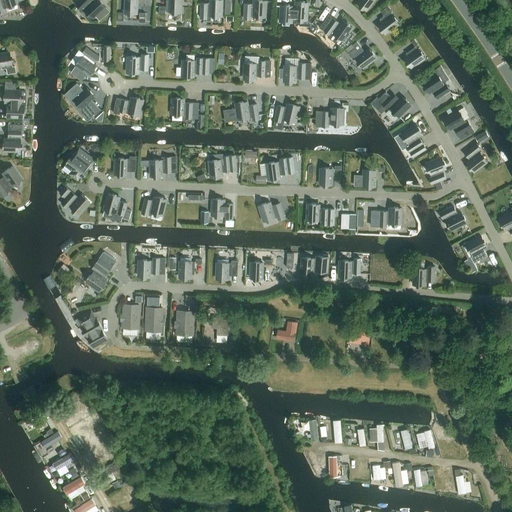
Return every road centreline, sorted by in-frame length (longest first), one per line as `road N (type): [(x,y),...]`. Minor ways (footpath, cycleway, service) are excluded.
road 1 (residential): [(165,351),(115,344),(114,293),(131,287),(258,291),(290,280),(511,298)]
road 2 (residential): [(465,182),(415,196),(98,182)]
road 3 (residential): [(110,81),(370,93),(396,71)]
road 4 (track): [(443,369),(165,351)]
road 5 (track): [(478,466),(314,446)]
road 6 (residential): [(465,182),(396,71)]
